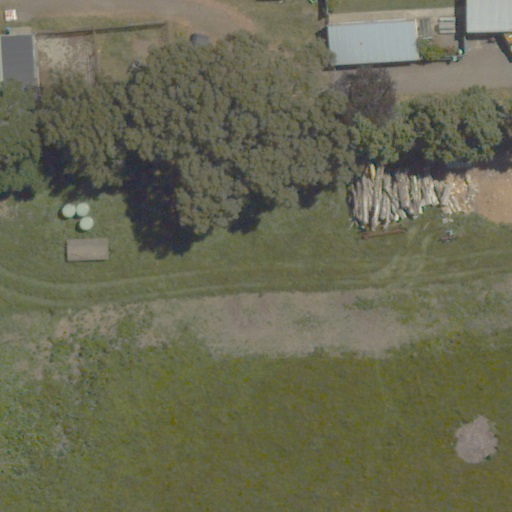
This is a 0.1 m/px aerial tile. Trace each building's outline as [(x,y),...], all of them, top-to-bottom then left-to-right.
[(511,0),(466,0),(468,32),(511,30),(511,0)] [(423,8),(327,10),(329,64),(425,62),(423,8)] [(0,94),(20,93),(19,79),(44,78),(40,22),(0,24),(0,94)] [(170,31),(111,35),(115,84),(173,80),(170,31)] [(98,81),(96,36),(57,38),(59,84),(98,81)]
